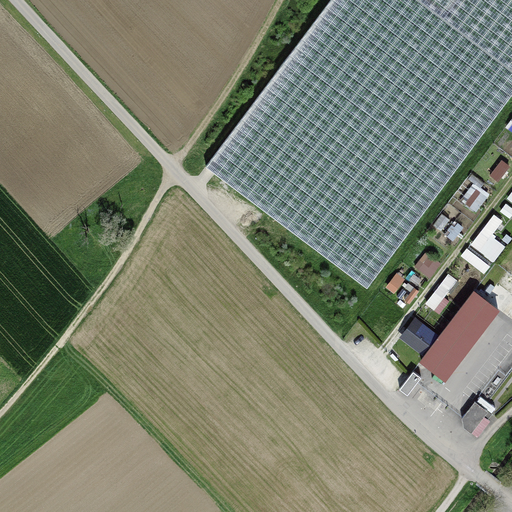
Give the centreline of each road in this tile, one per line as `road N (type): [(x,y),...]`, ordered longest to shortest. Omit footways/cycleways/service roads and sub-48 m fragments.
road 1 (residential): [(15,0),(367,376),(469,469),(506,492)]
road 2 (track): [(0,409),(81,316),(173,171)]
